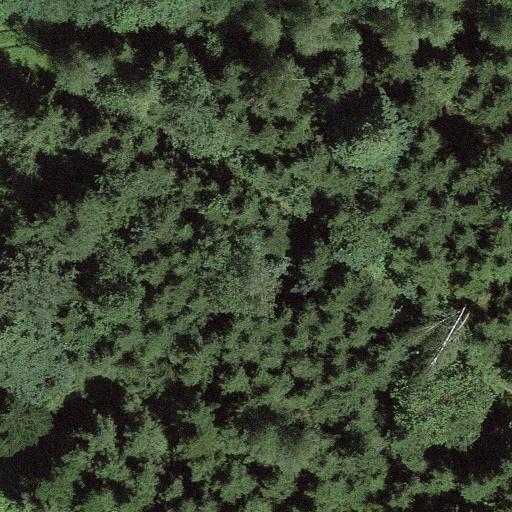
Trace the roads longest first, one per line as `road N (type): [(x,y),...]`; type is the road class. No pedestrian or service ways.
road 1 (track): [(0,40),(256,184),(511,376)]
road 2 (track): [(0,38),(511,42)]
